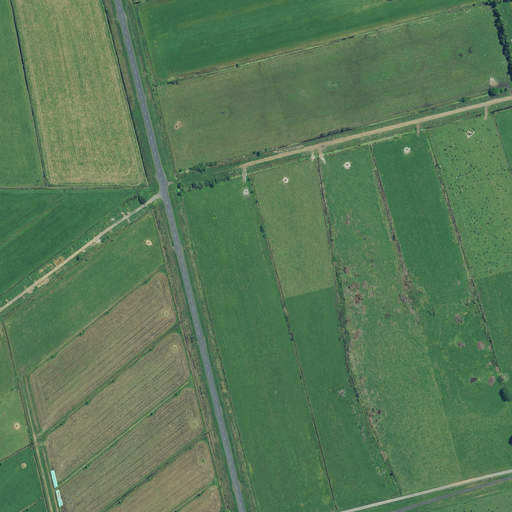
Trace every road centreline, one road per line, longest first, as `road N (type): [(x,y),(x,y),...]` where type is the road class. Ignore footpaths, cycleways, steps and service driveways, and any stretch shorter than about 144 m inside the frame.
road 1 (track): [(0,299),(162,184),(511,102)]
road 2 (unclassified): [(117,0),(242,511)]
